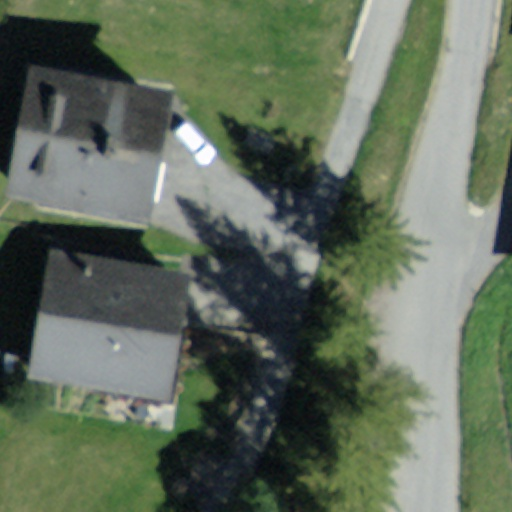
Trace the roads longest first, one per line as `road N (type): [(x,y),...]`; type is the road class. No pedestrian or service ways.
road 1 (residential): [(391,0),(317,204),(253,433),(219,511)]
road 2 (residential): [(471,0),(436,211),(433,511)]
